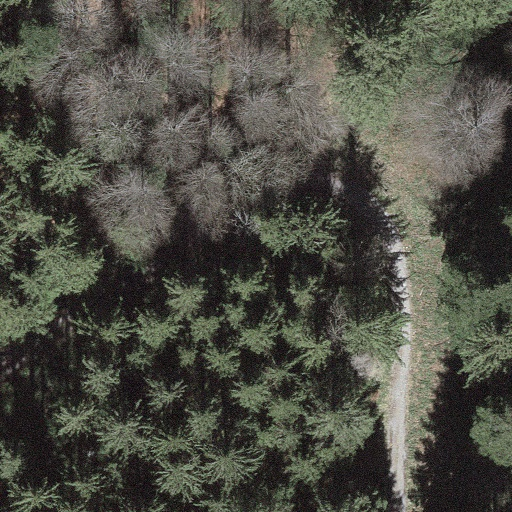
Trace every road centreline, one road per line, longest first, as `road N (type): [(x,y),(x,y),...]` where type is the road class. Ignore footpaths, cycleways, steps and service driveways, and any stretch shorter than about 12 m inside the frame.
road 1 (track): [(398,511),(399,256),(377,215),(328,177),(291,172),(261,183),(0,362)]
road 2 (track): [(291,172),(378,0)]
